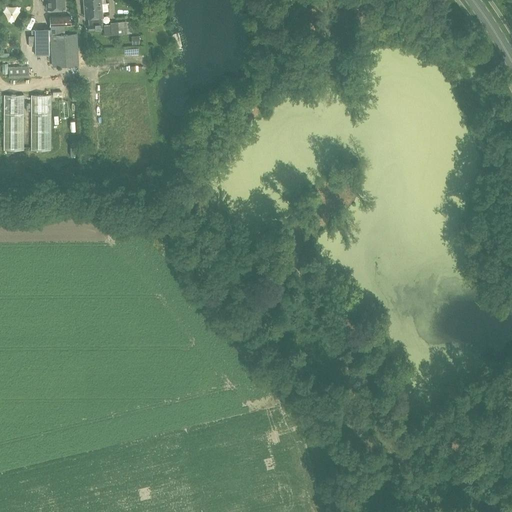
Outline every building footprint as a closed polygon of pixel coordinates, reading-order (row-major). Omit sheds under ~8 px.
[(46,0),(47,8),(65,8),(64,0),(46,0)] [(87,16),(88,23),(95,23),(94,16),(92,0),(83,0),(85,17),(87,16)] [(101,0),(92,0),(94,16),(95,23),(101,22),(101,15),(103,15),(101,0)] [(49,35),(51,35),(51,34),(72,33),(71,15),(49,16),(50,29),(49,28),(49,35)] [(111,35),(127,33),(126,21),(110,23),(111,35)] [(88,23),(89,31),(102,30),(101,22),(95,23),(88,23)] [(50,55),(49,35),(49,28),(34,29),(34,35),(35,46),(35,55),(50,55)] [(51,34),(51,35),(53,66),(79,64),(77,33),(72,33),(51,34)] [(8,66),(9,78),(30,77),(29,65),(8,66)] [(64,94),(74,93),(73,84),(63,85),(64,94)] [(24,95),(4,95),(4,149),(24,149),(24,95)] [(51,95),(32,95),(32,150),(51,150),(51,95)]
